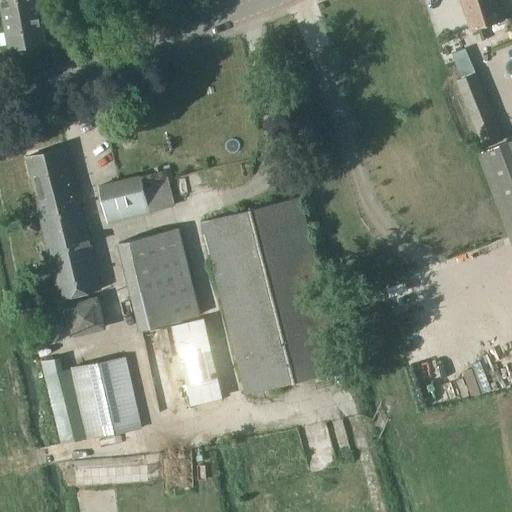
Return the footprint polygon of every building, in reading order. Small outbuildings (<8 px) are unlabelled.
[(0,0),(9,51),(47,45),(39,0),(0,0)] [(461,0),(470,30),(504,20),(498,0),(461,0)] [(485,148),(503,141),(466,48),(452,54),(462,78),(457,80),(485,148)] [(511,148),(509,142),(478,154),(478,155),(511,243),(511,148)] [(76,192),(65,147),(26,157),(37,202),(36,202),(60,299),(102,289),(78,191),(76,192)] [(107,222),(174,205),(166,170),(99,186),(107,222)] [(246,394),(345,369),(301,197),(202,222),(246,394)] [(141,330),(200,315),(178,228),(119,243),(141,330)] [(175,325),(180,353),(211,347),(206,318),(175,325)] [(47,375),(62,446),(142,429),(127,358),(47,375)]
